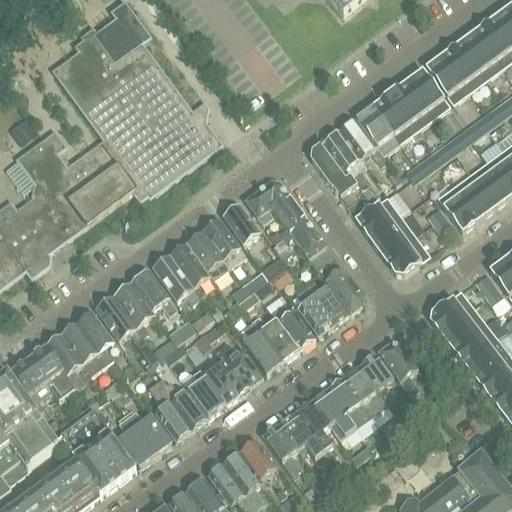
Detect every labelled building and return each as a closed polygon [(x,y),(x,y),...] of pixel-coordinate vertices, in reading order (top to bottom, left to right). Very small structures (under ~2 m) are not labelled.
[(323,0),(342,22),(363,5),(368,5),(374,6),(374,0),(323,0)] [(204,118),(200,112),(192,118),(143,51),(151,45),(125,10),(112,19),(117,25),(95,42),(93,39),(75,51),(79,57),(54,76),(105,146),(67,174),(57,160),(66,154),(55,139),(18,166),(35,190),(33,205),(17,217),(11,209),(0,217),(0,240),(2,244),(0,245),(0,296),(26,277),(32,284),(49,272),(51,263),(49,260),(134,197),(141,207),(148,202),(150,204),(222,151),(202,125),(204,118)] [(511,18),(509,14),(492,27),(511,53),(511,18)] [(511,53),(492,27),(477,38),(503,75),(511,68),(511,53)] [(477,38),(460,51),(486,87),(503,75),(477,38)] [(460,51),(443,63),(470,99),(486,87),(460,51)] [(266,102),(297,83),(283,61),(252,80),(266,102)] [(427,75),(454,111),(470,99),(443,63),(427,75)] [(450,113),(424,77),(407,89),(433,126),(450,113)] [(407,89),(390,101),(417,138),(433,126),(407,89)] [(511,100),(501,108),(505,113),(511,107),(511,100)] [(390,101),(374,113),(400,150),(417,138),(390,101)] [(507,122),(511,119),(511,107),(505,113),(501,115),(507,122)] [(501,108),(485,120),(488,125),(501,115),(505,113),(501,108)] [(374,113),(357,126),(379,155),(384,162),(400,150),(374,113)] [(488,136),(507,122),(501,115),(488,125),(483,129),(488,136)] [(485,120),(469,132),(472,137),(483,129),(488,125),(485,120)] [(19,136),(30,150),(45,139),(33,124),(19,136)] [(357,126),(341,138),(362,167),(379,155),(357,126)] [(472,148),(475,151),(481,161),(486,157),(479,148),(483,145),(490,140),(488,137),(488,136),(483,129),(472,137),(467,141),(472,148)] [(469,132),(449,147),(452,151),(467,141),(472,137),(469,132)] [(367,173),(362,167),(341,138),(313,158),(312,166),(353,222),(370,210),(361,197),(352,185),(367,173)] [(456,160),(472,148),(467,141),(452,151),(451,152),(456,160)] [(449,147),(432,159),(436,163),(451,152),(452,151),(449,147)] [(439,172),(456,160),(451,152),(436,163),(434,165),(439,172)] [(511,168),(504,157),(488,169),(511,201),(511,168)] [(432,159),(416,171),(419,175),(434,165),(436,163),(432,159)] [(423,184),(439,172),(434,165),(419,175),(418,177),(423,184)] [(511,201),(488,169),(471,181),(496,214),(511,202),(511,201)] [(406,178),(409,183),(418,177),(419,175),(416,171),(406,178)] [(414,190),(418,188),(423,184),(418,177),(409,183),(414,190)] [(390,183),(396,191),(402,187),(396,179),(390,183)] [(471,181),(455,193),(480,226),(496,214),(471,181)] [(246,208),(258,224),(263,231),(273,223),(268,217),(271,215),(271,214),(289,201),(281,190),(272,188),(246,208)] [(370,190),(361,197),(370,210),(380,202),(370,190)] [(455,193),(438,205),(463,239),(480,226),(455,193)] [(278,237),(271,242),(276,250),(283,244),(308,227),(289,201),(271,214),(271,215),(272,214),(286,234),(280,239),(278,237)] [(387,204),(356,227),(370,246),(402,224),(387,204)] [(224,224),(243,251),(260,239),(240,212),(224,224)] [(428,223),(433,230),(445,221),(439,214),(428,223)] [(439,238),(450,229),(445,221),(433,230),(439,238)] [(370,246),(384,266),(416,243),(402,224),(370,246)] [(246,262),(220,226),(204,238),(230,274),(246,262)] [(310,265),(326,254),(327,253),(308,227),(283,244),(286,248),(293,243),(310,266),(310,265)] [(204,238),(187,250),(210,283),(213,287),(230,274),(204,238)] [(404,282),(430,263),(416,243),(384,266),(395,281),(404,282)] [(199,291),(210,283),(187,250),(170,263),(201,304),(206,300),(199,291)] [(334,264),(326,254),(310,265),(315,272),(314,272),(317,276),(334,264)] [(153,275),(177,307),(186,301),(193,310),(201,304),(170,263),(153,275)] [(270,272),(275,281),(287,272),(284,267),(282,263),(281,264),(270,272)] [(491,277),(511,306),(511,271),(507,265),(491,277)] [(295,285),(292,280),(287,272),(275,281),(273,284),(278,291),(284,289),(286,291),(295,285)] [(331,294),(350,321),(362,312),(364,304),(343,275),(326,287),(331,294)] [(170,322),(178,316),(170,305),(150,278),(133,291),(152,318),(162,311),(168,322),(170,322)] [(262,278),(258,280),(243,292),(249,300),(255,296),(268,286),(262,278)] [(488,280),(475,289),(487,305),(499,296),(488,280)] [(268,287),(268,286),(255,296),(261,304),(276,293),(271,286),(268,287)] [(314,288),(312,289),(310,286),(304,291),(334,332),(350,321),(331,294),(323,300),(314,288)] [(133,291),(114,304),(143,343),(144,343),(150,339),(144,330),(155,322),(152,318),(133,291)] [(306,312),(299,317),(318,344),(334,332),(304,291),(298,296),(299,298),(297,300),(306,312)] [(232,313),(238,308),(249,300),(243,292),(226,304),(232,313)] [(245,317),(261,304),(255,296),(249,300),(238,308),(245,317)] [(504,303),(499,296),(487,305),(492,311),(504,303)] [(431,326),(440,338),(474,314),(462,297),(432,320),(431,326)] [(119,348),(120,347),(131,340),(140,353),(147,348),(144,343),(143,343),(114,304),(97,317),(119,348)] [(287,307),(271,319),(299,358),(315,346),(287,307)] [(223,320),(223,319),(220,321),(221,322),(228,331),(245,318),(244,317),(245,317),(238,308),(232,313),(223,320)] [(207,332),(215,325),(204,309),(195,315),(207,332)] [(210,316),(216,325),(221,322),(220,321),(223,319),(217,311),(210,316)] [(440,338),(452,354),(486,330),(474,314),(440,338)] [(114,347),(94,319),(78,330),(107,370),(114,365),(112,364),(121,357),(114,347)] [(260,323),(253,328),(282,370),(299,358),(271,319),(277,328),(268,334),(260,323)] [(192,330),(191,331),(183,336),(175,326),(164,333),(177,353),(178,352),(179,353),(198,339),(192,330)] [(245,351),(267,382),(282,370),(253,328),(244,334),(252,346),(245,351)] [(78,330),(63,342),(83,370),(91,382),(107,370),(78,330)] [(452,354),(462,367),(464,370),(498,346),(486,330),(452,354)] [(75,376),(83,370),(63,342),(47,353),(78,396),(85,390),(75,376)] [(464,370),(477,387),(511,361),(511,352),(504,342),(498,346),(464,370)] [(263,384),(242,355),(237,359),(229,348),(217,357),(245,398),(251,393),(263,384)] [(411,403),(412,403),(420,397),(409,383),(418,376),(400,351),(392,350),(379,360),(411,403)] [(184,361),(179,353),(178,352),(177,353),(167,360),(164,362),(168,368),(167,368),(169,371),(184,361)] [(47,353),(30,365),(47,389),(56,383),(68,399),(75,393),(77,397),(78,396),(47,353)] [(159,365),(164,362),(167,360),(162,353),(154,359),(159,365)] [(212,369),(201,376),(225,411),(238,402),(238,403),(245,398),(217,357),(208,364),(212,369)] [(511,361),(477,387),(489,404),(511,386),(511,364),(511,363),(511,362),(511,361)] [(361,373),(359,374),(378,399),(387,413),(396,406),(387,392),(394,387),(376,362),(361,373)] [(30,365),(12,378),(30,402),(28,403),(39,418),(46,412),(41,405),(52,398),(46,390),(47,389),(30,365)] [(110,373),(118,385),(120,388),(128,382),(118,367),(110,373)] [(147,374),(147,375),(150,379),(154,376),(155,377),(156,376),(152,371),(147,374)] [(359,374),(344,385),(362,410),(371,424),(387,413),(378,399),(359,374)] [(198,390),(188,397),(208,424),(226,412),(225,411),(201,376),(193,382),(198,390)] [(77,511),(88,511),(103,502),(59,442),(55,444),(37,419),(39,418),(28,403),(26,405),(9,381),(0,387),(0,463),(9,476),(22,467),(27,474),(30,472),(62,449),(71,461),(63,467),(68,474),(56,483),(77,511)] [(156,420),(175,448),(191,436),(165,398),(169,395),(167,391),(163,384),(149,394),(163,415),(156,420)] [(191,436),(208,424),(188,397),(180,403),(170,389),(167,391),(163,384),(167,391),(169,395),(165,398),(191,436)] [(102,397),(108,405),(117,399),(115,397),(123,392),(120,388),(118,385),(102,397)] [(344,385),(328,397),(346,422),(356,436),(371,424),(362,410),(344,385)] [(511,386),(489,404),(501,420),(511,411),(511,386)] [(328,397),(312,408),(330,433),(340,447),(356,436),(346,422),(328,397)] [(94,403),(88,408),(94,415),(100,411),(94,403)] [(312,408),(296,419),(314,445),(324,459),(334,452),(324,438),(330,433),(312,408)] [(431,409),(421,417),(426,423),(436,415),(431,409)] [(511,411),(501,420),(511,434),(511,411)] [(93,416),(103,429),(108,425),(99,412),(93,416)] [(156,462),(172,451),(152,423),(144,412),(135,419),(133,416),(126,421),(156,462)] [(412,412),(396,424),(399,429),(404,436),(421,424),(412,412)] [(77,422),(80,427),(94,417),(91,413),(77,422)] [(111,442),(94,417),(80,427),(76,430),(120,489),(137,476),(111,442)] [(296,419),(280,431),(298,456),(305,452),(315,466),(324,459),(314,445),(296,419)] [(120,447),(140,474),(156,462),(126,421),(118,426),(121,429),(119,430),(126,442),(120,447)] [(64,437),(55,424),(48,429),(57,442),(64,437)] [(103,502),(120,489),(76,430),(59,442),(103,502)] [(280,431),(264,443),(282,468),(292,482),(293,482),(301,476),(291,462),(298,456),(280,431)] [(396,431),(383,440),(385,444),(390,451),(404,442),(396,431)] [(385,444),(374,452),(380,459),(390,451),(385,444)] [(277,475),(257,448),(241,460),(262,490),(262,489),(270,501),(271,500),(278,511),(281,508),(269,490),(271,490),(265,483),(277,475)] [(368,452),(352,463),(357,470),(358,470),(365,465),(372,460),(373,459),(368,452)] [(477,462),(474,464),(459,476),(460,477),(415,511),(511,511),(511,497),(481,459),(477,462)] [(241,460),(224,472),(253,511),(254,511),(257,510),(258,511),(261,511),(268,508),(265,504),(263,505),(255,495),(262,490),(241,460)] [(0,503),(11,496),(9,492),(1,482),(9,476),(0,463),(0,503)] [(335,474),(340,481),(341,480),(340,478),(345,475),(338,466),(332,470),(335,474)] [(9,492),(17,486),(28,478),(27,477),(31,473),(30,472),(27,474),(22,467),(9,476),(1,482),(9,492)] [(229,511),(231,511),(237,508),(240,511),(258,511),(257,510),(254,511),(253,511),(224,472),(209,483),(229,511)] [(324,493),(340,481),(335,474),(319,485),(320,486),(324,493)] [(46,511),(77,511),(56,483),(50,476),(42,482),(48,489),(36,498),(46,511)] [(224,511),(205,485),(187,498),(197,511),(224,511)] [(310,504),(324,493),(320,486),(304,497),(310,504)] [(46,511),(36,498),(35,498),(30,491),(22,497),(27,504),(16,511),(46,511)] [(170,511),(197,511),(187,498),(170,511)] [(279,511),(306,511),(308,511),(298,498),(279,511)]
